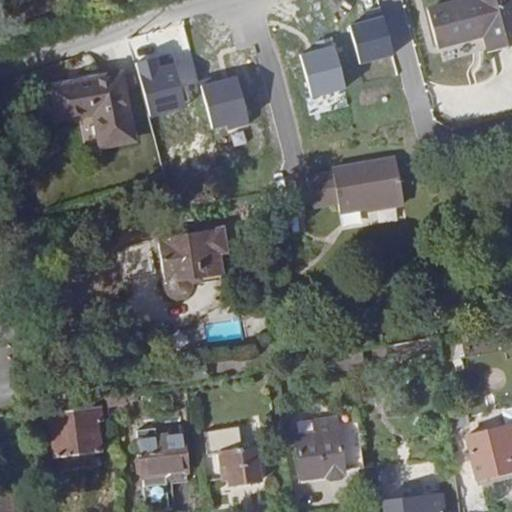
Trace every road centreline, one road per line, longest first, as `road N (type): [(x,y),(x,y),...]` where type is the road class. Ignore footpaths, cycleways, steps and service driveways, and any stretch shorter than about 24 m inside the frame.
road 1 (residential): [(394,0),(429,147),(511,126)]
road 2 (residential): [(0,77),(200,0)]
